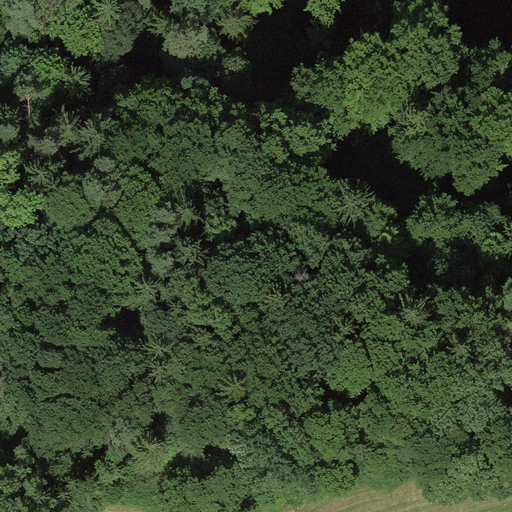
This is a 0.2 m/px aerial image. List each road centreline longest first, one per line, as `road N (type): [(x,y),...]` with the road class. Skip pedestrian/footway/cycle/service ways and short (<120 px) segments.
road 1 (track): [(511,205),(362,146),(0,47)]
road 2 (track): [(290,511),(347,483),(511,437)]
